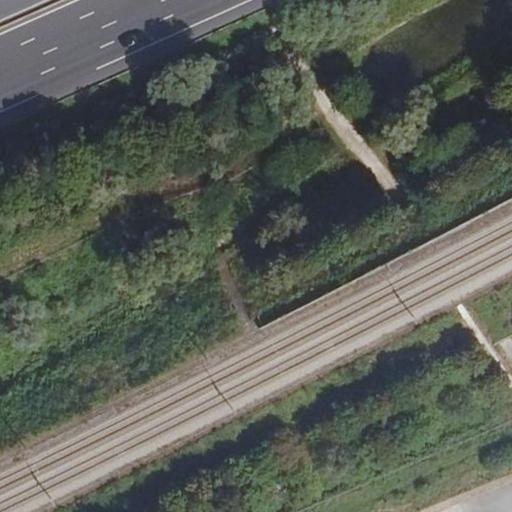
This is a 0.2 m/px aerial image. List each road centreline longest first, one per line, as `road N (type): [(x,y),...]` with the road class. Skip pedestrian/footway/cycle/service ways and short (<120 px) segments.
road 1 (track): [(248,0),(511,348)]
road 2 (motorway): [(0,72),(168,0)]
